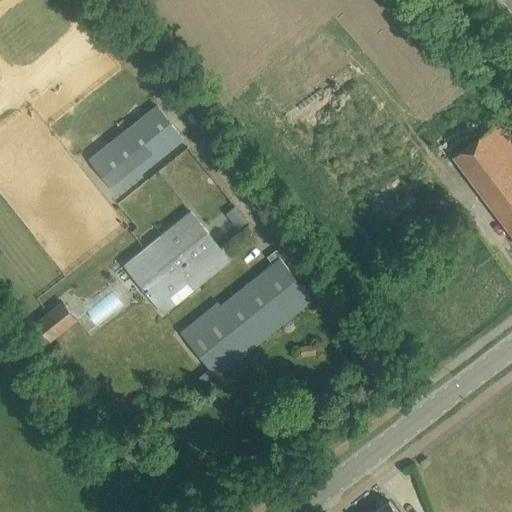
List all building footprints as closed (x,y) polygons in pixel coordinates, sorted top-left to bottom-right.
[(89,159),(116,195),(184,144),(157,108),(89,159)] [(511,135),(501,120),(455,155),(511,231),(511,135)] [(125,263),(165,313),(196,288),(189,280),(224,252),(191,211),(125,263)] [(388,239),(368,256),(383,273),(403,256),(388,239)] [(185,335),(217,375),(313,298),(280,258),(185,335)] [(63,301),(30,328),(45,347),(78,320),(63,301)] [(315,343),(301,345),(302,356),(316,354),(315,343)] [(399,511),(390,500),(374,511),(399,511)]
